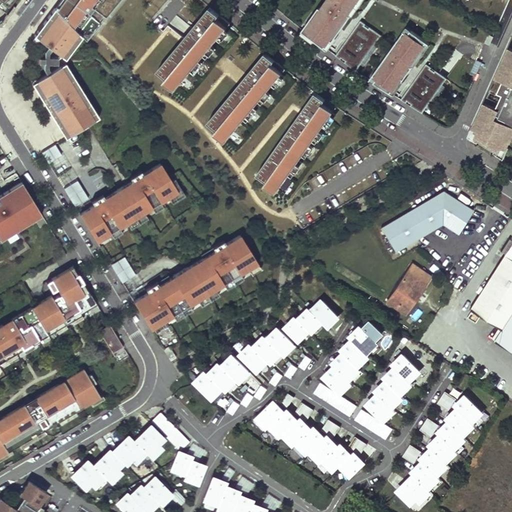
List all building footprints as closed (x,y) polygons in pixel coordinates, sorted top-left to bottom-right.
[(0,0),(0,8),(8,15),(19,0),(0,0)] [(43,23),(48,26),(39,38),(61,56),(70,44),(74,47),(82,38),(87,42),(102,23),(99,21),(103,16),(106,18),(120,0),(62,0),(57,8),(55,7),(54,8),(43,23)] [(326,0),(321,8),(319,6),(302,30),(315,40),(320,34),(329,40),(339,26),(342,28),(352,14),(350,13),(358,0),(326,0)] [(358,0),(350,13),(352,14),(362,0),(358,0)] [(210,7),(207,10),(219,20),(222,17),(210,7)] [(158,71),(178,87),(230,24),(222,17),(219,20),(207,10),(195,24),(198,27),(174,56),(171,54),(158,71)] [(380,37),(359,22),(350,35),(353,37),(347,46),(344,44),(335,56),(355,71),(356,71),(380,37)] [(43,23),(34,35),(39,38),(48,26),(43,23)] [(198,27),(195,24),(171,54),(174,56),(198,27)] [(320,34),(315,40),(327,49),(342,28),(339,26),(329,40),(320,34)] [(409,29),(407,33),(403,30),(368,79),(381,87),(386,80),(395,87),(400,79),(402,81),(407,74),(405,73),(427,42),(409,29)] [(484,43),(489,45),(493,36),(488,34),(484,43)] [(350,35),(344,44),(347,46),(353,37),(350,35)] [(511,40),(492,85),(489,93),(500,98),(499,100),(487,95),(481,109),(470,134),(502,154),(508,141),(509,141),(510,138),(511,134),(511,40)] [(427,42),(405,73),(407,74),(429,43),(427,42)] [(70,44),(61,56),(65,59),(74,47),(70,44)] [(265,52),(262,56),(282,73),(285,69),(265,52)] [(47,63),(56,61),(55,54),(46,56),(47,63)] [(208,122),(228,139),(282,73),(262,56),(251,70),(253,73),(229,102),(226,100),(208,122)] [(477,76),(481,62),(474,60),(470,74),(477,76)] [(65,63),(61,65),(69,79),(74,76),(65,63)] [(447,79),(426,64),(416,78),(419,80),(413,88),(410,86),(400,100),(422,114),(447,79)] [(69,79),(61,65),(36,80),(45,94),(40,97),(54,119),(58,116),(70,135),(94,120),(83,101),(87,98),(74,76),(69,79)] [(253,73),(251,70),(226,100),(229,102),(253,73)] [(416,78),(410,86),(413,88),(419,80),(416,78)] [(402,81),(400,79),(395,87),(386,80),(381,87),(393,95),(402,81)] [(36,80),(32,83),(40,97),(45,94),(36,80)] [(316,91),(313,95),(334,111),(337,107),(316,91)] [(257,174),(278,189),(334,111),(313,95),(302,110),(305,113),(274,157),(271,155),(257,174)] [(87,98),(83,101),(94,120),(99,117),(87,98)] [(305,113),(302,110),(271,155),(274,157),(305,113)] [(58,116),(54,119),(65,138),(70,135),(58,116)] [(61,154),(55,144),(41,152),(48,163),(61,154)] [(93,224),(101,238),(178,191),(160,163),(143,173),(141,170),(129,177),(131,180),(104,197),(102,194),(91,201),(93,204),(79,213),(88,227),(93,224)] [(92,195),(112,187),(105,171),(86,180),(92,195)] [(74,205),(88,197),(76,178),(63,187),(74,205)] [(0,194),(0,239),(6,236),(15,231),(42,214),(21,181),(0,194)] [(446,188),(407,220),(420,236),(458,204),(446,188)] [(88,227),(96,241),(101,238),(93,224),(88,227)] [(17,235),(15,231),(6,236),(8,240),(17,235)] [(146,312),(155,326),(257,263),(240,234),(225,243),(223,240),(212,247),(214,250),(202,257),(169,278),(158,285),(156,281),(145,288),(147,292),(133,300),(142,315),(146,312)] [(511,241),(469,309),(500,329),(494,340),(511,351),(511,241)] [(200,254),(202,257),(214,250),(212,247),(200,254)] [(120,281),(134,274),(124,255),(110,263),(120,281)] [(390,297),(408,309),(413,302),(411,300),(413,297),(415,299),(430,276),(412,264),(390,297)] [(4,327),(2,324),(0,325),(0,355),(20,344),(22,349),(39,339),(37,334),(53,325),(54,327),(70,318),(71,319),(96,304),(73,266),(42,284),(41,291),(43,295),(34,301),(36,304),(11,319),(13,322),(4,327)] [(167,274),(156,281),(158,285),(169,278),(167,274)] [(387,301),(405,314),(408,309),(390,297),(387,301)] [(339,316),(324,301),(313,312),(326,325),(328,327),(339,316)] [(315,335),(326,325),(313,312),(311,309),(300,320),(312,333),(315,335)] [(142,315),(150,329),(155,326),(146,312),(142,315)] [(301,344),(312,333),(300,320),(297,317),(286,328),(301,344)] [(109,324),(99,331),(107,345),(118,338),(109,324)] [(362,327),(351,338),(353,340),(366,353),(377,342),(362,327)] [(294,343),(279,328),(268,339),(281,352),(283,354),(294,343)] [(269,362),(281,352),(268,339),(265,336),(254,347),(267,360),(269,362)] [(118,338),(107,345),(112,353),(123,347),(118,338)] [(357,366),(368,355),(366,353),(353,340),(342,351),(344,353),(357,366)] [(256,371),(267,360),(254,347),(252,345),(241,355),(256,371)] [(163,349),(170,360),(175,357),(168,346),(163,349)] [(348,380),(359,369),(357,366),(344,353),(333,364),(336,367),(348,380)] [(396,368),(409,381),(420,370),(405,354),(394,366),(396,368)] [(306,355),(299,366),(305,369),(312,359),(306,355)] [(252,373),(237,358),(226,369),(238,381),(241,384),(252,373)] [(292,363),(285,374),(291,378),(298,367),(292,363)] [(227,392),(238,381),(226,369),(223,366),(212,377),(224,390),(227,392)] [(340,393),(351,382),(348,380),(336,367),(324,378),(340,393)] [(32,418),(23,404),(0,417),(0,425),(5,434),(0,437),(0,455),(100,396),(92,384),(87,376),(83,368),(69,376),(78,391),(72,395),(63,380),(34,397),(38,403),(34,405),(37,410),(41,408),(43,412),(32,418)] [(409,381),(396,368),(385,379),(387,381),(400,394),(411,383),(409,381)] [(276,371),(269,382),(275,386),(282,375),(276,371)] [(87,376),(92,384),(96,382),(90,374),(87,376)] [(213,400),(224,390),(212,377),(209,374),(198,385),(213,400)] [(69,376),(63,380),(72,395),(78,391),(69,376)] [(400,394),(387,381),(376,392),(379,394),(391,407),(402,396),(400,394)] [(327,386),(321,382),(314,393),(319,396),(327,386)] [(266,389),(261,385),(254,396),(259,399),(266,389)] [(334,390),(327,386),(319,396),(327,401),(334,390)] [(339,394),(334,390),(327,401),(332,405),(339,394)] [(446,391),(442,397),(453,404),(457,398),(446,391)] [(248,392),(241,402),(247,406),(254,396),(248,392)] [(295,397),(288,393),(281,404),(287,408),(295,397)] [(346,398),(339,394),(332,405),(339,409),(346,398)] [(382,421),(394,410),(391,407),(379,394),(367,405),(382,421)] [(468,395),(456,407),(459,409),(471,422),(483,410),(468,395)] [(442,397),(438,403),(449,410),(453,404),(442,397)] [(352,402),(346,398),(339,409),(344,413),(352,402)] [(227,411),(233,415),(239,404),(234,400),(227,411)] [(273,401),(257,416),(268,427),(271,424),(284,413),(273,401)] [(308,405),(302,402),(295,413),(301,417),(308,405)] [(357,406),(352,402),(344,413),(350,416),(357,406)] [(314,410),(308,405),(301,417),(307,421),(314,410)] [(368,413),(362,409),(355,420),(361,423),(368,413)] [(459,409),(448,420),(450,422),(463,435),(474,424),(471,422),(459,409)] [(297,421),(286,410),(284,413),(271,424),(282,436),(285,433),(297,421)] [(159,413),(151,421),(154,424),(162,416),(159,413)] [(375,417),(368,413),(361,423),(368,428),(375,417)] [(162,416),(154,424),(169,439),(176,432),(162,416)] [(380,421),(375,417),(368,428),(374,431),(380,421)] [(310,429),(300,418),(297,421),(285,433),(296,444),(299,441),(310,429)] [(439,425),(428,418),(424,423),(435,431),(439,425)] [(335,423),(329,419),(321,430),(327,434),(335,423)] [(387,425),(380,421),(374,431),(381,436),(387,425)] [(450,422),(439,433),(441,435),(454,448),(465,438),(463,435),(450,422)] [(341,427),(335,423),(327,434),(334,438),(341,427)] [(424,423),(420,429),(432,437),(435,431),(424,423)] [(161,446),(158,442),(163,437),(152,425),(135,441),(145,451),(150,457),(161,446)] [(393,429),(387,425),(381,436),(386,439),(393,429)] [(324,438),(313,427),(310,429),(299,441),(310,452),(313,449),(324,438)] [(186,442),(176,432),(169,439),(179,450),(186,442)] [(130,458),(134,462),(145,451),(135,441),(129,435),(113,452),(122,461),(124,463),(130,458)] [(441,435),(430,446),(432,449),(445,462),(456,451),(454,448),(441,435)] [(337,447),(326,436),(324,438),(313,449),(324,460),(327,456),(337,447)] [(361,440),(355,436),(348,447),(354,451),(361,440)] [(367,444),(361,440),(354,451),(360,455),(367,444)] [(351,455),(340,444),(337,447),(327,456),(338,468),(341,465),(351,455)] [(411,444),(407,450),(418,457),(422,451),(411,444)] [(432,449),(421,460),(424,462),(437,475),(448,464),(445,462),(432,449)] [(121,470),(117,466),(122,461),(113,452),(111,450),(94,466),(104,476),(110,481),(121,470)] [(407,450),(403,456),(414,463),(418,457),(407,450)] [(191,457),(177,451),(173,461),(171,467),(185,473),(190,461),(191,457)] [(364,464),(353,453),(351,455),(341,465),(352,476),(364,464)] [(89,482),(93,486),(104,476),(94,466),(89,460),(72,477),(83,488),(89,482)] [(199,482),(205,466),(190,461),(185,473),(184,476),(199,482)] [(424,462),(413,473),(415,475),(428,488),(439,477),(437,475),(424,462)] [(399,492),(410,503),(416,498),(419,502),(430,491),(428,488),(415,475),(399,492)] [(160,503),(171,492),(156,476),(145,488),(157,501),(160,503)] [(226,483),(211,478),(203,498),(218,503),(224,487),(226,483)] [(35,511),(39,506),(34,503),(40,494),(43,497),(47,492),(29,480),(20,494),(24,496),(16,508),(1,498),(0,498),(0,511),(35,511)] [(146,511),(157,501),(145,488),(142,485),(131,496),(143,509),(146,511)] [(239,492),(224,487),(218,503),(217,507),(230,511),(231,511),(238,495),(239,492)] [(171,500),(180,505),(185,497),(176,491),(171,500)] [(128,493),(117,504),(124,511),(139,511),(143,509),(128,493)] [(252,501),(238,495),(231,511),(247,511),(251,504),(252,501)]
